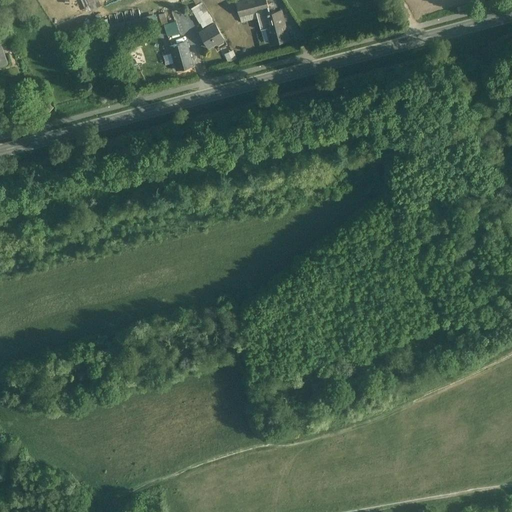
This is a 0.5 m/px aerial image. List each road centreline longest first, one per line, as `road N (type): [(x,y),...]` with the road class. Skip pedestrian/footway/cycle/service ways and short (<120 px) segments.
road 1 (secondary): [(0,151),(511,15)]
road 2 (track): [(351,511),(511,482)]
